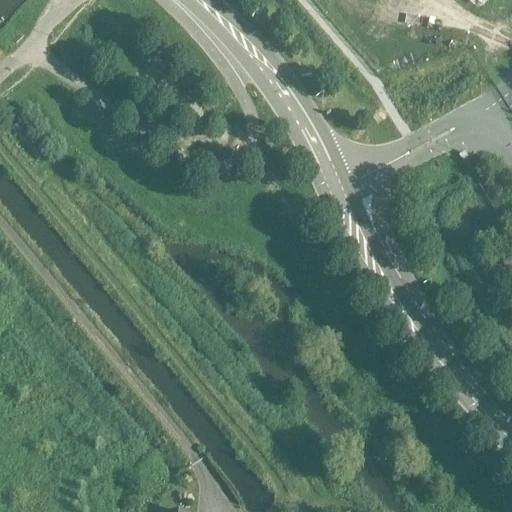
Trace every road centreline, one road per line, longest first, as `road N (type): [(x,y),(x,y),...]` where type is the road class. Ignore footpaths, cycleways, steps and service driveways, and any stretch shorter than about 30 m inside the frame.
road 1 (tertiary): [(183,0),(273,97),(322,193)]
road 2 (tertiary): [(345,181),(294,83),(209,0)]
road 3 (tertiary): [(322,193),(384,304),(424,356),(447,371)]
road 4 (tertiary): [(447,371),(345,181)]
road 5 (unclassified): [(486,108),(345,181)]
